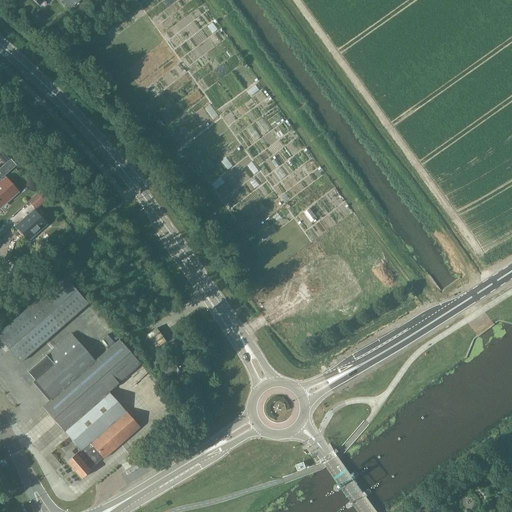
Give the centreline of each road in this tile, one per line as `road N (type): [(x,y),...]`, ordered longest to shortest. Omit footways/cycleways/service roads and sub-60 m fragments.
road 1 (secondary): [(238,333),(121,168),(0,44)]
road 2 (primary): [(361,364),(511,270)]
